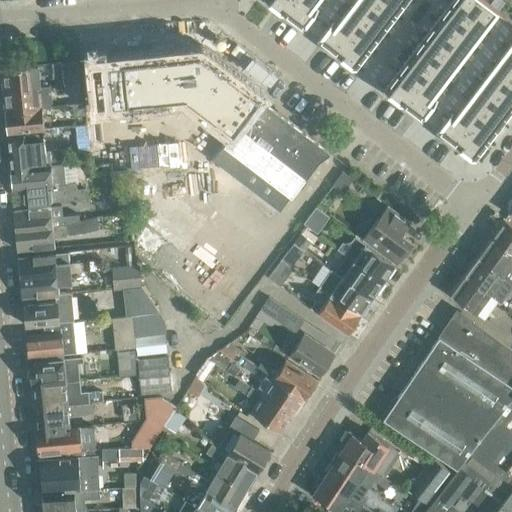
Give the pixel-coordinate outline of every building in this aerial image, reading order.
[(267,0),(302,26),(318,38),(338,54),(355,67),(393,17),(405,0),(267,0)] [(451,0),(415,48),(384,89),(401,102),(418,115),(437,129),(450,139),(474,158),(511,108),(511,20),(497,9),(484,0),(451,0)] [(232,132),(259,97),(200,52),(93,64),(97,106),(186,96),(232,132)] [(64,84),(79,83),(77,61),(62,63),(63,75),(64,84)] [(37,65),(1,68),(3,90),(40,86),(37,65)] [(80,91),(79,83),(64,84),(65,90),(67,93),(80,91)] [(3,90),(5,111),(42,107),(40,95),(51,94),(50,85),(40,86),(3,90)] [(259,97),(212,159),(279,211),(298,187),(300,189),(306,181),(304,179),(327,149),(259,97)] [(86,114),(84,103),(72,104),(74,115),(86,114)] [(42,107),(5,111),(7,132),(44,129),(42,107)] [(88,139),(86,125),(75,126),(77,140),(88,139)] [(160,127),(148,128),(149,135),(161,134),(160,127)] [(136,129),(137,136),(149,135),(148,128),(136,129)] [(178,140),(190,139),(190,131),(178,132),(178,140)] [(166,141),(178,140),(178,132),(166,134),(166,141)] [(7,137),(11,168),(41,165),(63,163),(62,150),(45,151),(44,138),(39,139),(38,134),(7,137)] [(149,135),(150,143),(161,142),(161,134),(149,135)] [(150,143),(149,135),(137,136),(138,144),(150,143)] [(191,146),(190,139),(178,140),(179,148),(191,146)] [(83,141),(79,145),(79,150),(88,150),(88,140),(83,141)] [(179,148),(178,140),(166,141),(167,149),(179,148)] [(161,142),(150,143),(150,150),(162,149),(161,142)] [(150,150),(150,143),(138,144),(138,152),(150,150)] [(179,148),(180,155),(192,154),(191,146),(179,148)] [(179,148),(167,149),(168,156),(180,155),(179,148)] [(151,158),(163,157),(162,149),(150,150),(151,158)] [(138,152),(139,159),(151,158),(150,150),(138,152)] [(198,161),(210,160),(209,152),(197,153),(198,161)] [(180,155),(181,163),(193,162),(192,154),(180,155)] [(180,155),(168,156),(169,165),(181,163),(180,155)] [(152,166),(164,165),(163,157),(151,158),(152,166)] [(140,168),(152,166),(151,158),(139,159),(140,168)] [(41,165),(11,168),(13,190),(33,188),(34,203),(88,198),(88,188),(76,189),(76,181),(65,182),(63,163),(41,165)] [(342,192),(352,179),(342,171),(332,185),(342,192)] [(209,219),(162,182),(135,218),(182,254),(178,259),(182,263),(179,266),(187,272),(205,250),(193,240),(209,219)] [(130,193),(121,194),(123,209),(131,209),(130,193)] [(16,229),(52,226),(65,224),(79,221),(78,214),(62,215),(61,205),(15,209),(16,229)] [(327,214),(316,206),(303,223),(314,231),(327,214)] [(364,237),(396,262),(411,241),(400,233),(409,221),(388,206),(364,237)] [(97,228),(95,216),(79,221),(65,224),(52,226),(16,229),(18,250),(26,249),(54,247),(53,237),(66,236),(65,235),(84,232),(97,228)] [(494,230),(489,237),(511,253),(511,224),(503,218),(502,220),(498,220),(494,226),(494,230)] [(301,233),(293,243),(303,250),(310,240),(301,233)] [(343,242),(338,249),(343,252),(384,280),(394,266),(356,237),(349,246),(343,242)] [(480,249),(475,256),(502,275),(511,281),(511,253),(489,237),(487,239),(484,239),(479,246),(480,249)] [(286,253),(295,260),(303,250),(293,243),(286,253)] [(54,253),(19,256),(21,276),(69,272),(68,262),(55,264),(54,253)] [(333,271),(372,298),(384,280),(345,253),(333,271)] [(467,268),(462,274),(489,293),(501,302),(507,294),(495,285),(502,275),(475,256),(474,258),(470,258),(466,264),(467,268)] [(280,260),(267,278),(279,286),(292,270),(280,260)] [(100,269),(100,262),(81,264),(81,270),(100,269)] [(140,285),(137,266),(113,268),(115,288),(123,287),(140,285)] [(318,287),(360,315),(372,298),(333,271),(330,269),(318,287)] [(23,297),(55,294),(58,294),(57,284),(70,282),(69,272),(21,276),(23,297)] [(449,293),(475,312),(489,293),(462,274),(461,276),(457,277),(453,283),(453,286),(449,293)] [(123,287),(126,315),(132,315),(159,312),(159,311),(141,285),(140,285),(123,287)] [(310,308),(348,333),(360,315),(318,287),(310,299),(314,302),(310,308)] [(55,294),(56,302),(24,305),(26,325),(73,320),(71,292),(58,294),(55,294)] [(295,332),(303,319),(269,296),(260,309),(295,332)] [(511,348),(456,308),(439,336),(511,384),(511,348)] [(132,315),(134,336),(165,333),(164,321),(160,312),(159,312),(132,315)] [(116,349),(135,347),(134,336),(132,315),(126,315),(112,317),(116,349)] [(44,333),(27,335),(29,357),(62,354),(77,352),(73,320),(43,323),(44,333)] [(137,355),(167,351),(165,333),(134,336),(135,347),(136,347),(137,355)] [(320,374),(333,354),(304,334),(290,354),(320,374)] [(511,384),(439,336),(383,418),(456,468),(458,465),(511,397),(511,384)] [(226,345),(219,349),(233,358),(237,352),(226,345)] [(230,363),(215,352),(207,358),(214,362),(225,370),(230,363)] [(29,357),(31,384),(65,381),(78,380),(76,361),(81,361),(81,356),(62,358),(62,354),(29,357)] [(168,356),(137,359),(139,376),(170,374),(168,356)] [(273,376),(304,397),(316,379),(285,358),(279,368),(263,357),(257,366),(273,377),(273,376)] [(203,379),(214,362),(207,358),(196,374),(203,379)] [(250,412),(281,432),(293,414),(262,393),(248,384),(226,369),(221,377),(257,401),(250,412)] [(171,391),(170,374),(139,376),(140,394),(171,391)] [(296,409),(304,397),(273,376),(273,377),(262,393),(293,414),(296,409)] [(203,385),(194,379),(188,389),(197,395),(203,385)] [(31,384),(34,407),(67,404),(91,402),(101,401),(100,390),(87,391),(87,390),(79,391),(78,380),(65,381),(31,384)] [(150,447),(165,426),(176,410),(178,407),(162,396),(148,398),(149,416),(132,441),(132,446),(133,446),(133,448),(150,447)] [(511,397),(458,465),(511,507),(511,397)] [(67,404),(34,407),(36,430),(69,427),(68,415),(92,413),(91,402),(67,404)] [(176,433),(187,418),(176,410),(165,426),(176,433)] [(219,449),(256,471),(269,450),(263,445),(252,439),(258,429),(235,414),(229,425),(232,427),(219,449)] [(92,438),(70,439),(69,427),(36,430),(38,453),(71,450),(93,448),(92,438)] [(345,443),(342,448),(373,469),(381,474),(397,449),(389,444),(368,430),(362,439),(349,431),(342,441),(345,443)] [(246,488),(256,471),(219,449),(211,444),(206,452),(217,458),(211,468),(216,470),(246,488)] [(143,459),(143,448),(102,450),(102,466),(109,466),(109,460),(143,459)] [(337,452),(331,461),(333,462),(332,463),(368,487),(373,479),(376,481),(386,488),(391,481),(381,474),(373,469),(342,448),(342,449),(338,454),(337,452)] [(164,450),(160,456),(182,471),(198,484),(235,506),(246,488),(216,470),(214,474),(211,472),(207,480),(201,477),(202,476),(164,450)] [(39,458),(42,491),(80,489),(94,488),(99,487),(97,454),(47,457),(39,458)] [(145,474),(159,483),(171,465),(157,456),(145,474)] [(407,487),(425,501),(429,497),(450,471),(432,456),(407,487)] [(323,478),(361,505),(361,504),(366,497),(363,495),(368,487),(332,463),(331,464),(330,463),(324,471),(326,473),(323,478)] [(511,511),(511,507),(458,465),(456,468),(426,506),(422,511),(511,511)] [(317,482),(312,490),(314,492),(313,493),(338,510),(343,502),(358,511),(372,511),(361,505),(323,478),(322,478),(319,483),(317,482)] [(182,497),(195,505),(206,511),(231,511),(235,506),(198,484),(192,480),(182,497)] [(122,507),(128,507),(136,507),(135,487),(121,487),(122,507)] [(94,488),(80,489),(42,491),(44,511),(75,510),(74,500),(95,499),(94,488)] [(405,511),(415,511),(422,502),(412,495),(403,510),(405,511)] [(143,511),(149,511),(155,504),(141,496),(141,510),(143,511)]
